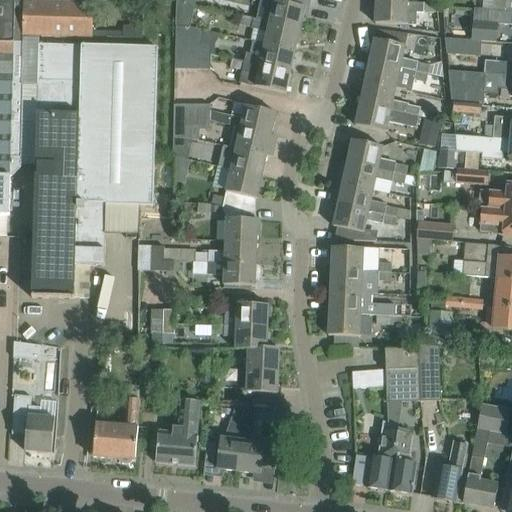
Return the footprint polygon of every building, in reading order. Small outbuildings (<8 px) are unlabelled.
[(0,0),(0,43),(13,44),(13,0),(0,0)] [(13,0),(13,44),(24,44),(25,37),(92,39),(93,24),(93,4),(51,4),(51,0),(13,0)] [(261,0),(257,20),(269,23),(299,30),(303,10),(307,10),(309,0),(261,0)] [(482,0),(482,10),(481,13),(511,15),(511,1),(504,1),(504,0),(482,0)] [(406,4),(376,2),(374,25),(405,26),(405,25),(415,26),(416,13),(435,14),(435,5),(406,4)] [(473,9),(470,41),(481,41),(481,42),(496,43),(498,24),(502,25),(502,27),(511,27),(511,15),(481,13),(482,10),(473,9)] [(269,23),(254,20),(241,17),(239,26),(251,29),(251,30),(266,33),(264,45),(294,52),(299,30),(269,23)] [(174,70),(186,70),(187,37),(187,29),(175,28),(174,70)] [(374,41),(369,63),(428,75),(430,67),(402,60),(408,35),(377,31),(375,41),(374,41)] [(186,70),(198,70),(198,44),(199,45),(199,39),(187,37),(186,70)] [(481,41),(470,41),(444,39),(445,55),(480,58),(481,42),(481,41)] [(245,53),(243,63),(290,73),(294,52),(264,45),(253,42),(250,54),(245,53)] [(0,84),(12,84),(13,44),(0,43),(0,84)] [(0,216),(8,216),(10,164),(21,165),(22,145),(24,44),(13,44),(12,84),(0,84),(0,216)] [(198,44),(198,70),(210,70),(210,45),(199,45),(198,44)] [(31,300),(74,301),(75,267),(104,268),(105,235),(138,236),(139,215),(152,215),(157,49),(38,46),(31,300)] [(243,63),(231,60),(229,69),(242,71),(239,85),(285,95),(290,73),(243,63)] [(511,63),(484,61),(483,74),(483,76),(511,78),(511,63)] [(369,63),(364,84),(395,91),(410,94),(413,81),(426,84),(428,75),(369,63)] [(453,105),(453,106),(483,109),(483,94),(497,95),(497,90),(511,91),(511,78),(483,76),(483,74),(447,72),(451,104),(453,105)] [(364,84),(360,104),(419,117),(420,108),(408,106),(408,105),(393,102),(395,91),(364,84)] [(419,117),(360,104),(355,127),(386,134),(388,123),(416,129),(419,117)] [(172,138),(185,139),(185,106),(173,106),(172,138)] [(197,141),(199,130),(197,130),(196,106),(185,106),(185,139),(197,141)] [(209,106),(196,106),(197,130),(199,130),(209,130),(209,112),(209,106)] [(483,109),(453,106),(452,114),(482,117),(483,109)] [(234,128),(270,136),(275,114),(245,107),(242,119),(218,114),(216,123),(234,128)] [(483,133),(483,140),(511,142),(511,119),(494,118),(494,128),(484,127),(483,133)] [(441,127),(424,123),(419,148),(436,152),(441,127)] [(234,128),(229,148),(229,149),(266,157),(272,159),(276,138),(270,136),(234,128)] [(511,142),(483,140),(470,139),(454,137),(455,153),(482,155),(481,161),(501,162),(501,155),(508,155),(508,163),(511,163),(511,142)] [(352,142),(347,164),(405,177),(407,168),(395,165),(395,164),(380,160),(382,148),(352,142)] [(230,171),(261,178),(266,157),(229,149),(229,148),(222,147),(217,168),(230,171)] [(438,171),(454,173),(455,153),(440,152),(438,171)] [(435,155),(424,153),(419,176),(431,175),(435,155)] [(341,162),(336,184),(373,192),(376,179),(403,185),(405,177),(347,164),(341,162)] [(443,184),(455,185),(488,188),(489,173),(456,170),(456,177),(444,176),(443,184)] [(212,206),(223,208),(235,209),(238,196),(256,200),(261,178),(230,171),(225,193),(226,194),(224,201),(214,199),(212,206)] [(332,205),(338,206),(338,205),(396,218),(398,211),(385,208),(386,205),(371,202),(373,192),(336,184),(332,205)] [(478,209),(481,209),(511,211),(511,185),(506,185),(505,194),(479,192),(478,209)] [(338,205),(338,206),(333,228),(337,229),(334,241),(375,243),(362,242),(366,222),(394,228),(396,218),(338,205)] [(196,215),(209,215),(209,207),(196,206),(196,215)] [(226,220),(225,242),(256,243),(257,221),(234,221),(235,209),(223,208),(226,220)] [(511,211),(481,209),(479,233),(492,234),(491,235),(501,236),(501,237),(511,238),(511,211)] [(416,240),(431,241),(452,243),(454,226),(423,224),(420,223),(417,223),(416,240)] [(195,254),(195,263),(255,265),(256,243),(225,242),(224,256),(195,254)] [(497,276),(497,282),(511,282),(511,258),(499,257),(500,248),(480,246),(464,245),(463,264),(468,265),(467,274),(485,275),(497,276)] [(136,273),(149,273),(148,249),(137,249),(136,273)] [(148,249),(149,273),(162,273),(163,262),(163,250),(148,249)] [(332,249),(331,272),(362,274),(363,250),(332,249)] [(173,273),(174,262),(163,262),(162,273),(173,273)] [(255,265),(195,263),(194,264),(208,264),(207,277),(223,277),(223,287),(254,288),(255,265)] [(378,275),(391,275),(391,266),(378,265),(378,275)] [(330,294),(371,295),(377,296),(377,282),(391,283),(391,275),(378,275),(362,274),(331,272),(330,294)] [(511,282),(497,282),(495,306),(511,307),(511,282)] [(330,294),(329,316),(360,317),(360,316),(376,317),(376,318),(389,318),(390,309),(376,309),(376,305),(370,305),(371,295),(330,294)] [(445,307),(458,309),(482,311),(483,301),(446,298),(445,307)] [(211,319),(210,328),(267,330),(268,307),(236,305),(236,309),(229,309),(224,317),(223,319),(211,319)] [(511,307),(495,306),(492,330),(511,332),(511,307)] [(162,337),(162,313),(150,313),(150,338),(162,337)] [(174,313),(162,313),(162,337),(174,337),(174,313)] [(448,314),(441,314),(428,313),(425,344),(445,346),(448,314)] [(360,317),(329,316),(328,337),(359,339),(360,317)] [(389,318),(376,318),(375,326),(389,326),(389,318)] [(109,338),(121,339),(122,328),(110,327),(109,338)] [(234,352),(247,352),(247,350),(266,351),(266,350),(267,330),(210,328),(210,336),(222,336),(222,337),(235,338),(234,352)] [(13,359),(38,361),(40,347),(14,344),(13,359)] [(247,350),(247,352),(246,372),(278,373),(279,350),(266,350),(266,351),(247,350)] [(385,403),(416,403),(416,355),(384,353),(385,403)] [(416,355),(416,403),(437,403),(437,357),(416,355)] [(213,362),(212,371),(225,371),(225,363),(213,362)] [(225,371),(212,371),(212,380),(224,381),(225,371)] [(278,373),(246,372),(246,394),(277,395),(278,373)] [(366,373),(362,374),(352,374),(353,391),(367,390),(366,373)] [(14,397),(12,428),(26,430),(24,453),(51,455),(54,420),(53,420),(39,419),(40,409),(30,408),(31,399),(14,397)] [(93,459),(117,461),(119,461),(121,465),(129,466),(132,462),(135,462),(136,443),(139,401),(126,400),(124,427),(96,425),(93,459)] [(177,433),(170,433),(158,432),(155,465),(194,468),(200,403),(180,402),(177,433)] [(476,430),(488,433),(506,436),(510,410),(481,405),(476,430)] [(216,471),(238,473),(242,442),(241,442),(245,408),(235,407),(223,440),(207,438),(204,462),(217,463),(216,471)] [(242,442),(238,473),(252,475),(260,476),(261,469),(274,471),(277,447),(257,444),(253,444),(256,409),(245,408),(241,442),(242,442)] [(387,492),(395,430),(395,428),(383,426),(378,459),(370,458),(365,489),(387,492)] [(395,430),(387,492),(412,496),(416,465),(408,464),(412,436),(409,436),(409,431),(395,430)] [(488,433),(476,430),(462,505),(493,510),(498,486),(479,482),(488,433)] [(511,447),(511,454),(505,492),(501,511),(502,511),(511,511),(511,436),(511,437),(509,447),(511,447)] [(439,467),(437,480),(433,500),(456,504),(467,446),(450,443),(446,468),(439,467)]
